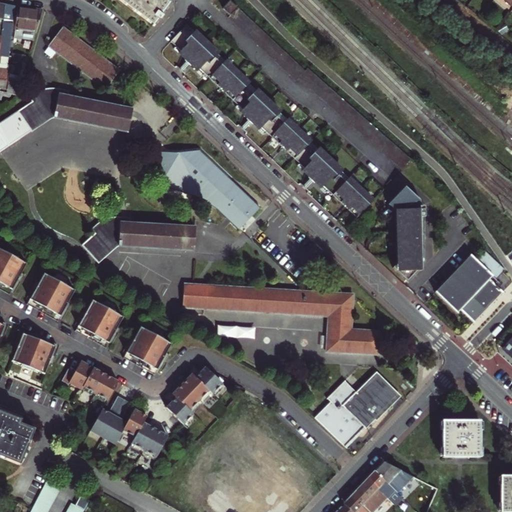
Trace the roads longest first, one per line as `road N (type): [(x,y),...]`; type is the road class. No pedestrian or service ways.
road 1 (tertiary): [(460,359),(102,21),(62,0)]
road 2 (residential): [(356,471),(269,389),(196,353),(157,390),(0,307)]
road 3 (tertiary): [(356,471),(460,359)]
